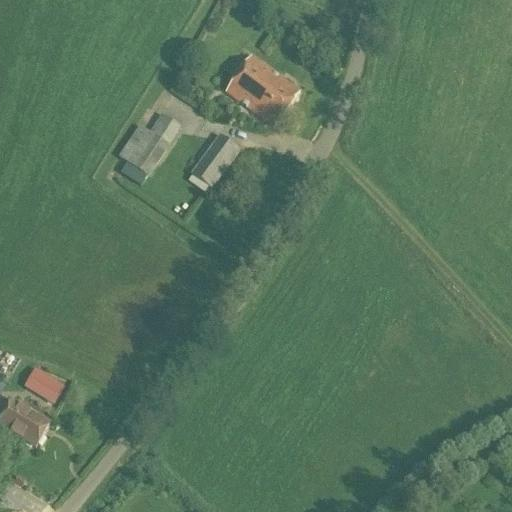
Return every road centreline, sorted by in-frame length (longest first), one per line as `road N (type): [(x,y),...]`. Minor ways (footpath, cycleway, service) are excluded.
road 1 (unclassified): [(79,511),(120,469),(328,150)]
road 2 (unclassified): [(511,355),(328,150)]
road 3 (unclassified): [(328,150),(369,0)]
